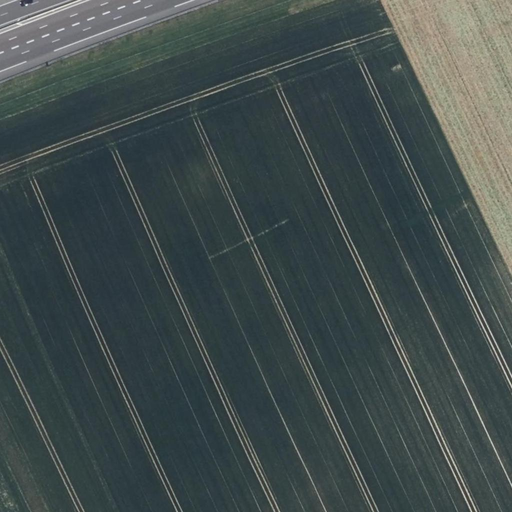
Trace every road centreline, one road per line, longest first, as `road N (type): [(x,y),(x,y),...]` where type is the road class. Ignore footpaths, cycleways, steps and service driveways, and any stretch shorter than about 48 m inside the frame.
road 1 (track): [(321,0),(0,114)]
road 2 (motorway): [(0,54),(143,0)]
